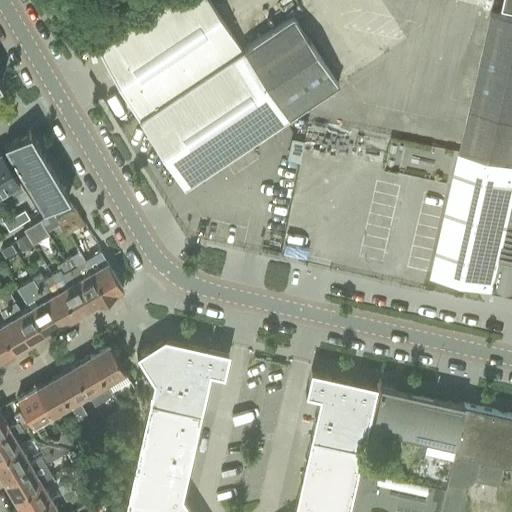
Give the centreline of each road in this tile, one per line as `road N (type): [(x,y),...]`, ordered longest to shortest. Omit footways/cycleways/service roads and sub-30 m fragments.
road 1 (tertiary): [(511,360),(206,292),(168,273)]
road 2 (tertiary): [(168,273),(57,98)]
road 3 (residential): [(0,381),(168,273)]
road 4 (unknown): [(329,0),(350,36),(399,57),(446,48),(466,0)]
road 5 (unknown): [(310,315),(355,183),(374,175),(405,182)]
road 6 (unknown): [(405,182),(370,329)]
